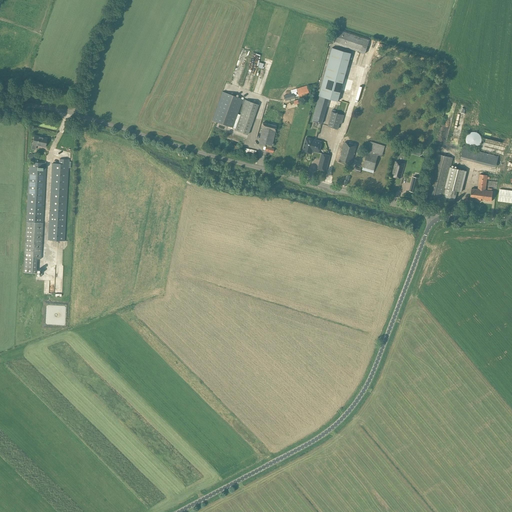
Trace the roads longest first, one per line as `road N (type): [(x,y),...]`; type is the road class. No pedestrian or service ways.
road 1 (unclassified): [(176,511),(346,413),(434,219)]
road 2 (unclassified): [(434,219),(76,115)]
road 3 (unclassified): [(76,115),(116,0)]
